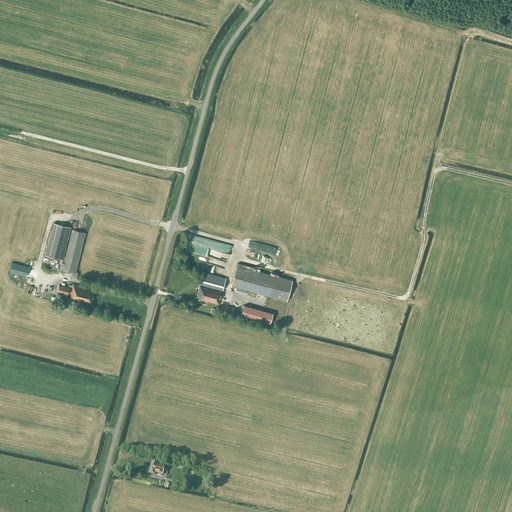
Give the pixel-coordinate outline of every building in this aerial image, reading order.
[(72,229),(66,255),(63,255),(70,227),(52,222),(44,254),(61,259),(60,263),(63,264),(62,269),(68,270),(66,275),(71,276),(76,278),(77,272),(75,272),(85,233),(72,229)] [(26,276),(28,267),(12,262),(9,272),(15,273),(13,279),(19,281),(17,287),(23,288),(24,282),(26,276)] [(271,274),(237,265),(231,286),(265,295),(286,301),(292,280),(271,274)] [(220,300),(225,278),(203,272),(196,298),(218,304),(219,299),(220,300)] [(69,298),(91,304),(95,290),(73,284),(72,285),(68,284),(68,287),(59,284),(57,290),(68,293),(69,288),(71,288),(70,294),(71,294),(69,298)] [(63,298),(51,295),(50,300),(62,303),(63,298)] [(263,310),(243,305),(240,316),(259,322),(263,310)] [(162,475),(164,467),(156,465),(156,463),(151,462),(148,473),(155,475),(155,473),(158,474),(159,474),(162,475)] [(178,480),(173,479),(166,477),(165,483),(172,484),(177,485),(178,480)]
